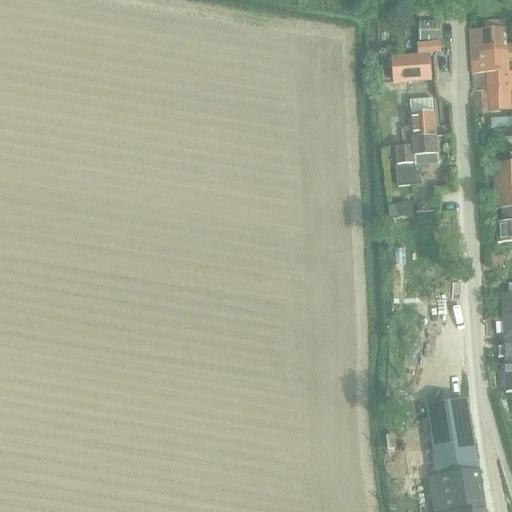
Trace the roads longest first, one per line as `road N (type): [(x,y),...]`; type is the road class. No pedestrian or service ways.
road 1 (residential): [(476,376),(460,0)]
road 2 (residential): [(495,511),(476,376)]
